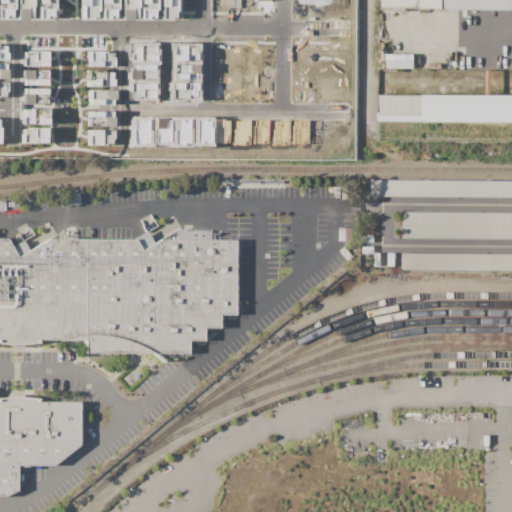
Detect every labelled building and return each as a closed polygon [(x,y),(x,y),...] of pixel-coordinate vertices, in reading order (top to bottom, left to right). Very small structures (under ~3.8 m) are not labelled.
[(0,0),(0,17),(28,19),(28,0),(0,0)] [(50,0),(35,0),(35,17),(51,17),(50,0)] [(78,0),(79,17),(114,17),(113,0),(78,0)] [(175,0),(127,0),(128,6),(121,6),(121,19),(154,19),(175,19),(175,0)] [(443,0),(443,9),(382,9),(382,0),(443,0)] [(511,0),(511,10),(443,10),(443,9),(443,0),(511,0)] [(127,46),(127,52),(126,52),(126,60),(151,61),(151,44),(136,44),(136,46),(127,46)] [(169,44),(169,55),(170,55),(169,60),(194,60),(194,51),(192,51),(192,46),(185,46),(185,45),(169,44)] [(19,56),(19,66),(43,66),(44,51),(28,50),(28,52),(21,52),(20,56),(19,56)] [(85,51),(85,67),(108,66),(108,52),(102,52),(102,50),(85,51)] [(414,59),(414,64),(426,64),(426,69),(386,69),(386,59),(414,59)] [(169,63),(169,78),(192,79),(192,73),(194,73),(194,63),(169,63)] [(127,64),(127,69),(124,69),(124,79),(150,79),(150,69),(149,69),(149,64),(127,64)] [(20,79),(20,85),(43,85),(43,69),(18,69),(18,79),(20,79)] [(84,70),(85,85),(109,85),(109,71),(100,71),(100,70),(84,70)] [(168,82),(168,88),(168,98),(184,98),(184,96),(192,96),(192,90),(194,90),(193,82),(168,82)] [(126,83),(126,92),(127,92),(127,97),(132,97),(132,98),(150,98),(150,83),(126,83)] [(19,103),(44,103),(43,87),(20,88),(20,93),(19,93),(19,103)] [(86,89),(86,105),(108,105),(108,99),(111,99),(111,89),(86,89)] [(425,95),(424,121),(424,122),(378,122),(378,112),(380,113),(381,95),(425,95)] [(489,96),(489,122),(424,121),(425,95),(489,96)] [(511,122),(489,122),(489,96),(511,96),(511,122)] [(19,116),(20,116),(20,109),(28,109),(29,108),(44,108),(44,124),(19,123),(19,116)] [(86,110),(86,116),(85,116),(85,126),(110,126),(110,116),(108,116),(108,110),(86,110)] [(150,117),(150,143),(161,143),(161,142),(164,142),(165,120),(160,120),(160,117),(150,117)] [(130,120),(137,120),(137,118),(144,118),(144,144),(128,144),(128,128),(130,128),(130,120)] [(211,118),(210,143),(221,143),(221,142),(225,142),(225,120),(220,120),(220,118),(211,118)] [(332,142),(332,121),(337,121),(337,118),(347,118),(347,129),(345,129),(345,142),(332,142)] [(171,120),(178,120),(178,119),(184,119),(184,143),(179,143),(179,144),(169,144),(169,128),(171,128),(171,120)] [(192,119),(192,132),(192,142),(197,142),(196,144),(207,143),(206,127),(205,127),(205,120),(200,120),(200,119),(192,119)] [(232,120),(232,128),(230,128),(230,145),(241,145),(241,144),(245,144),(246,119),(239,119),(238,121),(232,120)] [(251,121),(251,127),(249,127),(249,144),(265,144),(266,119),(255,119),(255,121),(251,121)] [(272,121),(272,129),(270,129),(270,145),(286,145),(286,119),(278,119),(278,121),(272,121)] [(291,121),(295,121),(295,119),(304,119),(305,144),(289,144),(289,127),(291,127),(291,121)] [(312,121),(312,129),(310,129),(310,145),(326,145),(326,119),(318,119),(318,121),(312,121)] [(20,129),(27,129),(27,127),(43,127),(43,138),(42,139),(42,143),(19,143),(19,134),(20,134),(20,129)] [(86,129),(86,134),(84,134),(84,145),(102,145),(102,144),(108,144),(108,129),(86,129)] [(511,181),(511,197),(371,197),(371,180),(511,181)] [(402,212),(511,212),(511,238),(402,238),(402,212)] [(146,231),(145,231),(142,225),(154,218),(158,226),(147,232),(146,231)] [(234,239),(234,315),(218,315),(218,327),(203,327),(203,340),(187,340),(187,354),(84,353),(84,340),(36,340),(36,343),(31,343),(31,344),(0,344),(0,238),(7,238),(8,240),(30,228),(34,235),(23,241),(28,250),(51,237),(51,238),(134,238),(134,237),(145,231),(146,231),(147,232),(153,243),(160,238),(178,239),(178,230),(184,230),(184,225),(192,225),(192,230),(220,231),(220,239),(234,239)] [(356,228),(355,241),(344,241),(344,228),(356,228)] [(511,253),(511,271),(402,270),(402,253),(511,253)] [(78,402),(78,444),(52,465),(27,465),(26,485),(16,485),(16,490),(3,497),(0,496),(0,397),(8,397),(24,397),(36,399),(36,402),(78,402)]
